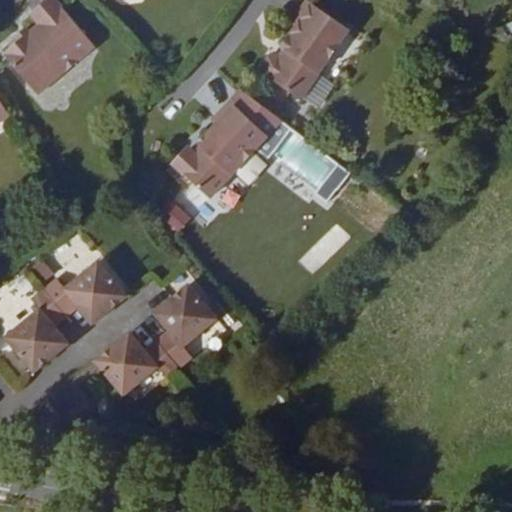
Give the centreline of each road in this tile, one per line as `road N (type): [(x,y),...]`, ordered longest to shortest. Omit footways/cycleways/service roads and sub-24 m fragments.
road 1 (track): [(376,511),(400,505),(417,481),(419,417),(435,364),(511,248)]
road 2 (residential): [(0,418),(149,298)]
road 3 (secondary): [(166,511),(0,480)]
road 4 (residential): [(251,0),(171,99)]
